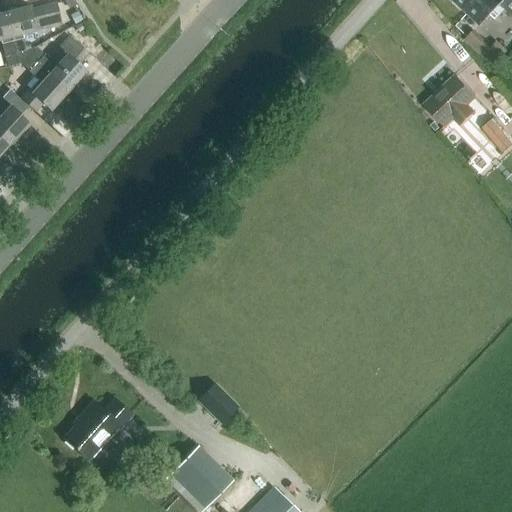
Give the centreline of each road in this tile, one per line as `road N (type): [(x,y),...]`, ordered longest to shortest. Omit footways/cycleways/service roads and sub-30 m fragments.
road 1 (residential): [(0,414),(375,0)]
road 2 (tertiary): [(0,256),(212,19)]
